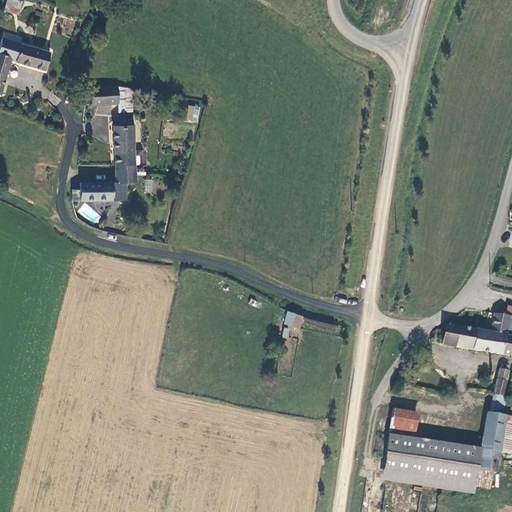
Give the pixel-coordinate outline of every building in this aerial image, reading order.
[(20,14),(22,0),(5,0),(4,12),(20,14)] [(0,91),(8,63),(44,73),(49,56),(0,41),(0,91)] [(116,110),(114,91),(87,94),(88,112),(111,110),(114,110),(116,110)] [(128,92),(114,91),(116,110),(114,110),(115,118),(131,116),(128,92)] [(186,122),(198,123),(200,106),(188,105),(186,122)] [(112,131),(115,168),(137,166),(134,127),(132,127),(132,121),(124,122),(124,127),(118,128),(119,130),(112,131)] [(138,184),(137,166),(115,168),(116,185),(124,184),(138,184)] [(78,194),(70,195),(71,206),(124,203),(124,184),(116,185),(78,187),(78,194)] [(499,334),(504,335),(507,314),(511,314),(511,305),(501,303),(499,313),(502,313),(499,334)] [(283,325),(300,329),(303,315),(287,311),(283,325)] [(511,335),(504,335),(499,334),(502,313),(499,313),(487,311),(484,329),(442,323),(437,327),(435,344),(511,354),(511,335)] [(386,406),(382,431),(377,469),(471,483),(470,485),(484,487),(487,471),(491,472),(494,450),(509,453),(511,432),(511,415),(496,413),(499,395),(497,395),(502,369),(493,367),(487,393),(484,411),(480,411),(475,445),(408,435),(412,410),(386,406)]
